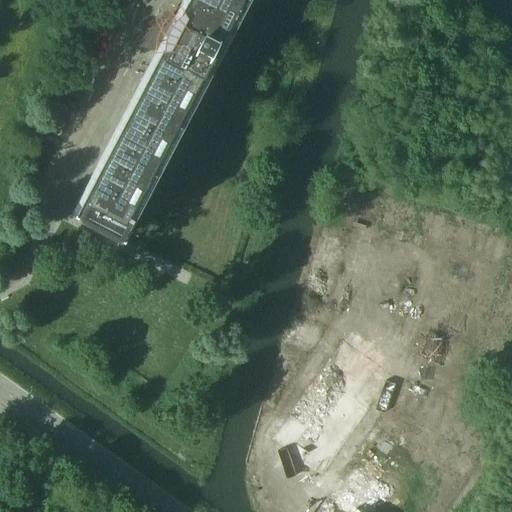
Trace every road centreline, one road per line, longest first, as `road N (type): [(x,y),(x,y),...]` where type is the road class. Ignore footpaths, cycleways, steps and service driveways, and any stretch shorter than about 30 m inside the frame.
road 1 (residential): [(41,203),(146,0)]
road 2 (unclassified): [(171,511),(0,389)]
